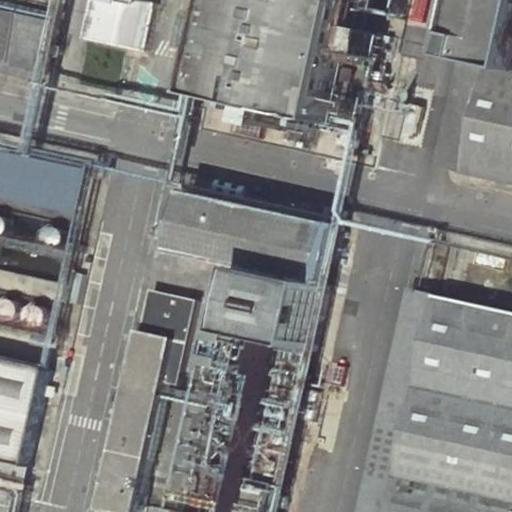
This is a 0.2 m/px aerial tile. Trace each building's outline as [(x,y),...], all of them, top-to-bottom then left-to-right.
[(121,0),(111,49),(149,57),(160,59),(173,0),(121,0)] [(233,0),(213,90),(286,105),(282,121),(303,125),(307,109),(381,124),(408,10),(422,11),(424,0),(233,0)] [(511,0),(506,0),(500,32),(511,34),(511,0)] [(0,38),(0,58),(77,74),(87,29),(5,13),(0,38)] [(511,34),(500,32),(487,92),(492,93),(511,97),(498,162),(497,165),(511,168),(511,34)] [(498,162),(511,97),(492,93),(478,157),(498,162)] [(73,167),(66,197),(39,191),(46,162),(23,157),(13,204),(103,222),(113,175),(73,167)] [(39,191),(66,197),(73,167),(46,162),(39,191)] [(280,265),(225,511),(299,511),(363,210),(342,205),(338,219),(312,214),(220,195),(209,248),(280,265)] [(312,214),(338,219),(342,205),(315,199),(312,214)] [(419,511),(468,289),(449,285),(400,511),(419,511)] [(181,288),(134,507),(160,511),(170,511),(199,380),(212,383),(231,299),(181,288)] [(511,511),(511,297),(468,289),(419,511),(511,511)] [(0,476),(43,485),(69,370),(0,356),(0,476)]
